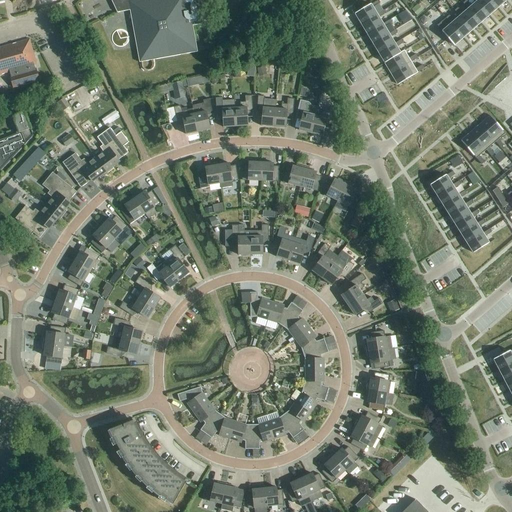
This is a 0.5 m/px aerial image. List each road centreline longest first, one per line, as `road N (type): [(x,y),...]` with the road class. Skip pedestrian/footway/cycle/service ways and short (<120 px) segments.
road 1 (residential): [(161,399),(192,445),(229,462),(270,463),(322,433),(342,397),(345,357),(331,320),(303,292),(247,277),(210,286),(180,310),(161,343),(157,380)]
road 2 (residential): [(17,294),(39,283),(99,198),(180,152),(270,141),(348,162),(375,156)]
road 3 (residential): [(441,343),(375,156)]
road 4 (residential): [(511,39),(375,156)]
road 5 (residential): [(375,156),(310,0)]
road 6 (residential): [(500,492),(441,343)]
